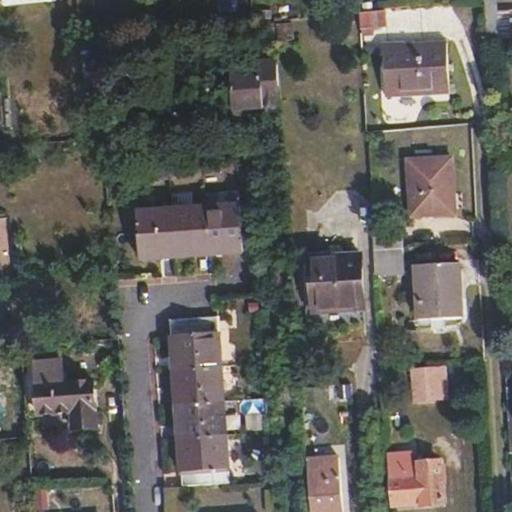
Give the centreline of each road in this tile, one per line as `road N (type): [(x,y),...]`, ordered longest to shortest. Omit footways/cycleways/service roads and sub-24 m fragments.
road 1 (unknown): [(505,511),(486,144)]
road 2 (residential): [(153,511),(142,307),(208,298)]
